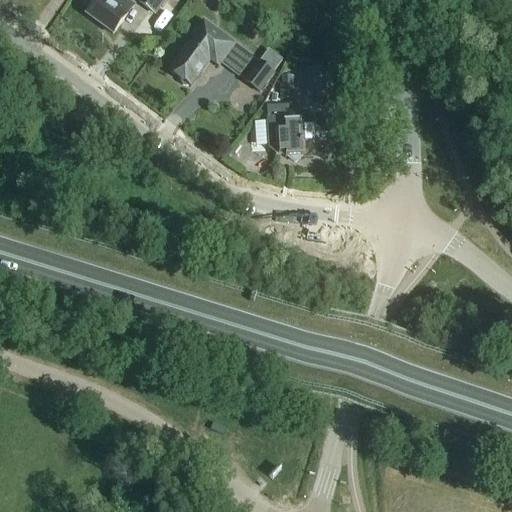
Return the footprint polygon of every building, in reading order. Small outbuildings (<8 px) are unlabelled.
[(133,7),(123,0),(78,0),(91,9),(86,16),(112,36),(133,7)] [(166,0),(138,0),(137,3),(155,16),(166,0)] [(186,88),(188,88),(189,89),(209,63),(218,69),(235,46),(202,22),(178,55),(181,56),(168,73),(180,82),(180,84),(180,85),(181,87),(182,87),(184,88),(186,88)] [(275,76),(257,63),(242,84),(259,97),(275,76)] [(279,86),(280,101),(294,101),(293,86),(279,86)] [(284,109),(267,110),(267,126),(276,133),(269,142),(270,151),(277,158),(284,158),(284,161),(288,161),(294,165),(299,159),(303,159),(301,124),(285,125),(284,109)]
